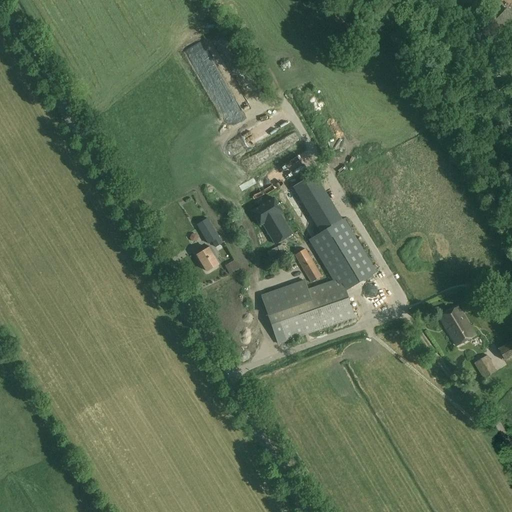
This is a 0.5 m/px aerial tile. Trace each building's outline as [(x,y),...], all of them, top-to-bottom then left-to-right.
[(511,23),(493,44),(501,51),(511,39),(511,23)] [(225,38),(215,40),(218,53),(228,51),(225,38)] [(230,126),(249,112),(237,95),(218,109),(230,126)] [(219,158),(257,136),(252,128),(214,150),(219,158)] [(242,177),(299,145),(293,134),(246,160),(244,158),(228,167),(233,177),(240,173),(242,177)] [(321,233),(342,220),(314,174),(292,187),(321,233)] [(278,186),(255,200),(264,213),(266,212),(279,232),(296,222),(283,201),(286,200),(278,186)] [(196,225),(208,245),(212,242),(215,248),(223,243),(208,218),(196,225)] [(321,233),(309,241),(334,281),(341,279),(345,291),(376,273),(344,219),(342,220),(321,233)] [(207,272),(220,264),(210,247),(197,255),(207,272)] [(294,255),(312,283),(322,277),(310,258),(313,256),(311,252),(308,253),(305,248),(294,255)] [(226,262),(230,272),(238,269),(233,259),(226,262)] [(262,296),(269,316),(279,344),(355,318),(345,291),(341,279),(334,281),(309,290),(305,281),(262,296)] [(459,307),(440,318),(456,346),(475,335),(459,307)] [(511,340),(498,349),(504,361),(511,356),(511,340)] [(497,371),(488,355),(474,363),(483,380),(497,371)]
